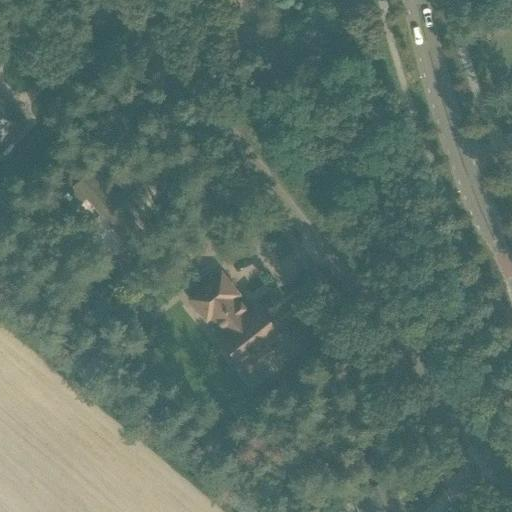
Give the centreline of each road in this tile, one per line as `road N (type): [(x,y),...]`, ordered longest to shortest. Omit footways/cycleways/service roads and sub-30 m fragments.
road 1 (unclassified): [(511,490),(123,0)]
road 2 (secondary): [(511,275),(449,126),(417,0)]
